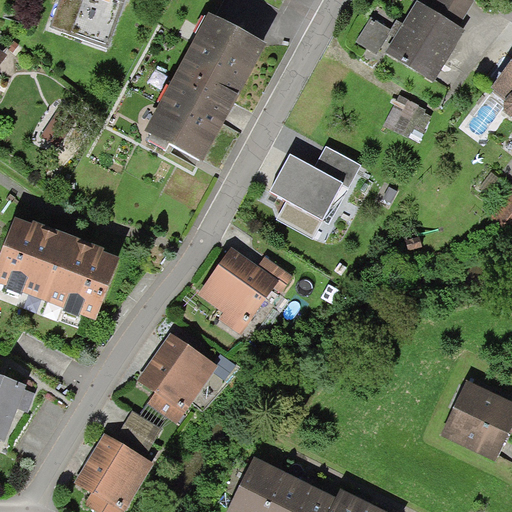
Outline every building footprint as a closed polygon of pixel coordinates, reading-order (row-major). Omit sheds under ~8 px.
[(52,0),(41,33),(107,55),(125,0),(52,0)] [(413,5),(382,57),(428,84),(458,34),(449,29),(466,0),(432,0),(426,12),(413,5)] [(203,18),(141,134),(195,163),(258,47),(203,18)] [(369,18),(354,46),(372,55),(387,28),(369,18)] [(511,54),(487,87),(506,101),(503,102),(500,109),(499,110),(503,118),(510,121),(511,121),(511,120),(511,54)] [(430,122),(400,103),(384,128),(403,140),(408,132),(420,139),(430,122)] [(337,187),(289,162),(272,194),(320,219),(326,208),(337,187)] [(511,195),(494,217),(511,231),(511,195)] [(16,228),(0,265),(0,283),(92,321),(114,269),(16,228)] [(223,313),(216,324),(235,337),(267,291),(275,297),(288,279),(260,260),(253,270),(229,254),(199,297),(223,313)] [(213,359),(165,330),(138,374),(153,383),(143,400),(176,420),(213,359)] [(0,430),(20,378),(0,370),(0,430)] [(465,387),(443,437),(498,462),(511,430),(511,408),(497,401),(465,387)] [(156,427),(129,411),(121,424),(149,440),(156,427)] [(118,511),(149,462),(101,433),(74,477),(89,486),(79,503),(93,511),(118,511)] [(259,511),(281,467),(252,454),(224,511),(259,511)] [(291,511),(306,480),(281,467),(259,511),(291,511)] [(324,511),(334,493),(306,480),(291,511),(324,511)] [(361,511),(367,502),(337,487),(334,493),(324,511),(361,511)] [(388,511),(367,502),(361,511),(388,511)]
